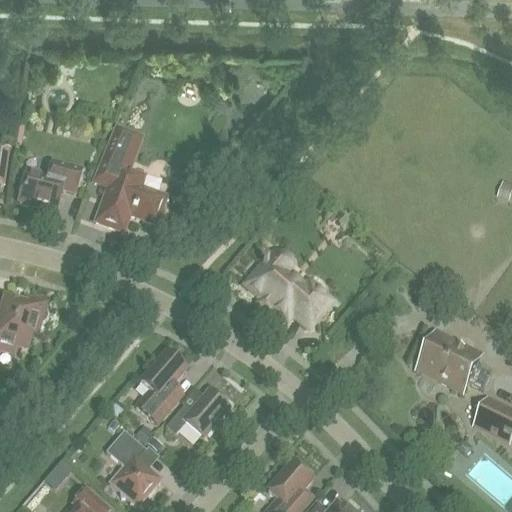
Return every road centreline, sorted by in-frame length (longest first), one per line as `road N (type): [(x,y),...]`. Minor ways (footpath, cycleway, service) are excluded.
road 1 (residential): [(0,247),(78,268),(171,307),(300,395)]
road 2 (tertiary): [(154,0),(419,9)]
road 3 (residential): [(412,511),(300,395)]
road 4 (residential): [(198,511),(300,395)]
